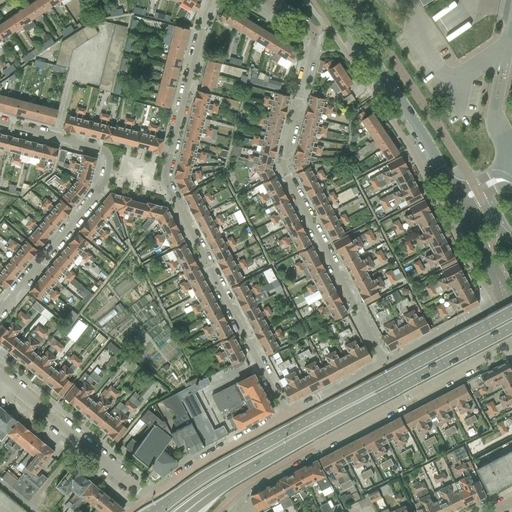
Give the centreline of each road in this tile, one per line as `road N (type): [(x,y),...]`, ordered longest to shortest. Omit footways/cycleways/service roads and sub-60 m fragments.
road 1 (residential): [(285,416),(163,180),(212,0)]
road 2 (residential): [(384,363),(282,168),(312,40),(306,25),(265,0)]
road 3 (primary): [(511,310),(237,457),(156,511)]
road 4 (primary): [(196,503),(511,327)]
road 5 (residential): [(285,416),(144,494),(0,376)]
road 6 (residential): [(216,511),(255,479),(511,343)]
road 7 (residential): [(0,124),(101,149),(109,158),(103,185),(0,310)]
road 8 (tertiary): [(457,200),(329,0)]
road 9 (unclassified): [(506,49),(450,83),(407,0)]
road 10 (residential): [(506,298),(384,363)]
